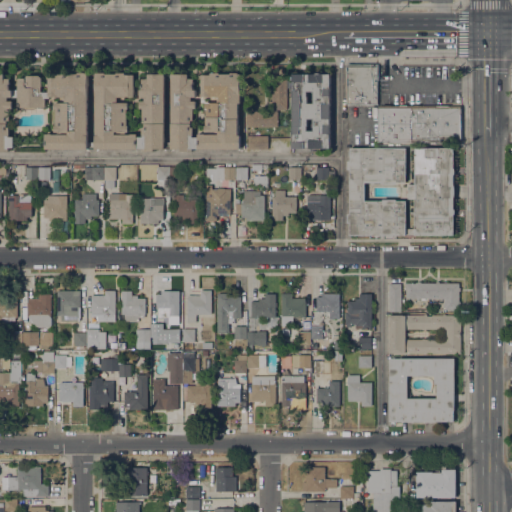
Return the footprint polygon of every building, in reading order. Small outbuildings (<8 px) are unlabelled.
[(376,104),(347,105),(347,66),(376,66),(376,104)] [(0,73),(4,73),(4,78),(10,78),(10,88),(12,88),(12,90),(17,90),(17,79),(19,77),(25,77),(27,75),(38,74),(42,77),(42,86),(41,86),(41,91),(48,91),(48,74),(60,74),(60,72),(66,72),(66,73),(77,73),(77,72),(85,72),(88,72),(87,143),(95,143),(95,72),(105,72),(105,73),(116,73),(116,72),(125,72),(125,74),(134,74),(134,96),(126,96),(117,96),(117,102),(128,102),(128,108),(127,108),(127,124),(128,124),(128,131),(115,131),(115,134),(131,134),(131,133),(138,133),(138,136),(143,136),(143,134),(142,134),(142,127),(145,127),(145,120),(142,120),(142,108),(140,108),(140,100),(144,100),(144,96),(140,96),(140,89),(142,89),(142,78),(148,78),(148,73),(165,73),(164,143),(171,143),(171,73),(188,73),(188,78),(194,78),(194,89),(196,89),(196,96),(191,96),(191,100),(196,100),(196,108),(194,108),(194,119),(191,119),(191,126),(194,126),(194,135),(193,135),(193,136),(198,136),(198,133),(205,133),(205,134),(219,134),(219,131),(205,131),(205,125),(206,125),(206,109),(205,109),(205,102),(218,102),(218,96),(201,96),(201,74),(210,74),(210,72),(219,72),(219,73),(230,73),(230,72),(238,72),(238,73),(240,73),(240,103),(238,102),(238,134),(240,134),(240,148),(193,148),(192,151),(180,151),(180,149),(155,148),(155,151),(143,151),(143,149),(45,148),(45,133),(52,133),(68,133),(68,131),(54,131),(54,125),(55,125),(55,109),(54,109),(54,102),(65,102),(65,96),(49,96),(49,98),(44,98),(45,98),(45,106),(44,107),(35,107),(34,108),(22,109),(21,107),(20,107),(17,104),(17,97),(8,96),(8,100),(12,100),(12,108),(10,108),(10,120),(7,120),(7,126),(10,126),(10,136),(14,136),(14,147),(9,147),(9,150),(0,150),(0,73)] [(293,148),(293,79),(292,79),(292,76),(293,76),(293,74),(330,73),(330,148),(293,148)] [(272,78),(287,78),(287,81),(290,81),(290,95),(287,95),(287,109),(276,109),(276,111),(277,111),(277,126),(247,126),(247,111),(252,111),(252,110),(256,110),(256,111),(268,111),(268,101),(272,101),(272,78)] [(378,142),(378,107),(461,107),(461,139),(440,139),(440,142),(378,142)] [(248,148),(248,135),(268,135),(268,149),(248,148)] [(406,201),(408,201),(408,229),(415,229),(415,198),(416,198),(416,184),(415,184),(415,147),(453,147),(453,184),(452,184),(452,198),(453,198),(453,234),(408,234),(408,236),(353,235),(350,235),(350,221),(348,221),(347,214),(350,214),(350,169),(347,169),(347,161),(350,161),(350,147),(409,147),(408,164),(411,164),(411,176),(409,176),(409,183),(396,183),(383,183),(367,183),(367,200),(383,200),(383,199),(396,199),(399,199),(399,200),(406,200),(406,201)] [(38,179),(26,179),(26,166),(38,166),(38,179)] [(50,166),(50,179),(38,179),(38,166),(50,166)] [(92,179),(84,179),(84,167),(91,167),(91,166),(104,166),(104,179),(92,179)] [(104,166),(116,166),(116,179),(114,179),(114,187),(105,187),(105,179),(104,179),(104,166)] [(157,179),(157,166),(169,166),(170,179),(157,179)] [(169,166),(182,166),(182,179),(170,179),(169,166)] [(235,166),(235,179),(206,179),(206,167),(216,167),(216,166),(235,166)] [(235,166),(248,166),(247,179),(235,179),(235,166)] [(301,166),(301,179),(289,179),(289,167),(301,166)] [(332,178),(316,179),(315,166),(329,166),(333,170),(332,178)] [(267,187),(254,187),(254,175),(267,175),(267,187)] [(230,212),(230,215),(230,218),(224,218),(224,215),(217,215),(217,220),(206,220),(206,184),(212,184),(212,188),(217,188),(218,187),(223,187),(225,188),(228,188),(230,188),(230,196),(230,212)] [(407,198),(408,184),(415,184),(414,198),(407,198)] [(272,219),(272,196),(275,196),(275,189),(285,189),(285,195),(296,196),(296,212),(288,212),(288,215),(282,215),(282,219),(272,219)] [(264,220),(246,220),(246,217),(241,217),(241,213),(235,213),(235,203),(241,203),(241,202),(242,202),(242,199),(243,199),(243,190),(254,190),(260,190),(260,195),(264,195),(264,220)] [(308,219),(307,190),(320,190),(320,194),(330,194),(330,219),(308,219)] [(31,193),(31,201),(19,201),(19,193),(31,193)] [(99,215),(91,215),(91,218),(85,218),(85,223),(75,223),(75,198),(82,198),(82,193),(96,193),(96,199),(99,199),(99,215)] [(133,193),(133,223),(122,223),(122,218),(108,218),(109,193),(133,193)] [(8,220),(9,194),(19,195),(19,201),(32,201),(32,216),(27,216),(27,220),(8,220)] [(183,194),(183,199),(198,199),(198,223),(188,223),(188,218),(182,218),(182,215),(174,215),(174,201),(173,200),(173,194),(183,194)] [(67,195),(67,220),(49,220),(49,217),(44,217),(44,199),(47,199),(47,195),(67,195)] [(140,198),(163,198),(163,219),(158,219),(158,223),(140,223),(140,198)] [(459,282),(459,287),(460,287),(460,291),(459,290),(459,301),(460,301),(460,304),(458,304),(458,309),(444,309),(444,307),(443,307),(443,298),(407,298),(407,297),(405,297),(405,282),(417,282),(417,281),(420,281),(420,282),(435,282),(435,281),(439,281),(439,282),(459,282)] [(389,283),(400,283),(401,311),(389,311),(389,283)] [(115,321),(96,321),(96,314),(91,314),(91,295),(104,295),(104,289),(115,289),(115,321)] [(211,313),(196,313),(196,321),(186,321),(187,294),(200,294),(200,289),(211,289),(211,313)] [(57,290),(80,290),(80,317),(79,317),(79,320),(60,320),(60,315),(57,315),(57,290)] [(121,290),(131,290),(131,294),(137,294),(137,297),(145,297),(145,313),(144,313),(144,317),(138,317),(138,321),(124,321),(124,313),(121,313),(121,290)] [(179,290),(179,315),(169,315),(169,316),(158,316),(158,308),(156,308),(156,293),(161,293),(161,290),(179,290)] [(27,317),(27,298),(40,298),(40,293),(51,293),(51,326),(35,326),(29,317),(27,317)] [(217,293),(235,293),(235,296),(240,296),(240,318),(234,318),(234,320),(235,320),(235,323),(228,323),(228,333),(219,333),(217,332),(217,293)] [(275,317),(251,317),(251,301),(259,301),(259,298),(265,298),(265,293),(275,293),(275,317)] [(281,293),(292,293),(292,298),(305,298),(305,317),(293,317),(293,326),(281,326),(281,293)] [(339,318),(329,318),(329,311),(316,311),(316,296),(321,296),(321,293),(339,293),(339,318)] [(371,328),(355,328),(355,324),(351,324),(351,326),(346,326),(346,324),(345,324),(345,312),(347,312),(347,300),(355,301),(355,298),(359,298),(359,293),(371,293),(371,328)] [(10,320),(10,326),(0,326),(0,297),(16,297),(17,317),(15,317),(15,320),(10,320)] [(442,354),(442,353),(431,353),(431,352),(426,352),(426,353),(425,353),(425,354),(423,354),(423,352),(403,352),(403,353),(389,353),(389,347),(387,347),(388,321),(389,321),(389,314),(423,315),(423,314),(426,314),(426,315),(431,315),(431,314),(442,314),(445,314),(457,315),(457,314),(460,314),(460,353),(457,353),(445,353),(445,354),(442,354)] [(162,336),(150,336),(150,323),(162,323),(162,336)] [(234,326),(246,325),(246,337),(234,337),(234,326)] [(323,325),(323,327),(330,327),(330,338),(311,338),(311,325),(323,325)] [(98,328),(98,331),(105,331),(105,348),(86,348),(86,328),(98,328)] [(150,348),(138,349),(138,344),(136,344),(136,329),(150,328),(150,348)] [(194,341),(182,341),(182,328),(194,328),(194,341)] [(265,345),(258,345),(258,344),(252,344),(252,350),(247,350),(247,344),(246,344),(247,331),(257,331),(257,330),(265,330),(265,345)] [(22,331),(38,331),(38,345),(22,345),(22,331)] [(40,331),(52,331),(52,345),(49,345),(49,348),(39,348),(40,331)] [(306,350),(295,350),(295,344),(298,344),(298,331),(310,331),(310,345),(309,345),(309,350),(306,350)] [(22,344),(9,344),(8,332),(22,332),(22,344)] [(74,332),(86,332),(86,345),(74,345),(74,332)] [(371,337),(371,348),(358,348),(358,337),(371,337)] [(310,350),(310,367),(297,367),(297,373),(293,373),(293,354),(307,354),(306,350),(309,350),(310,350)] [(54,351),(54,373),(42,373),(42,372),(34,372),(34,360),(42,360),(42,351),(54,351)] [(66,367),(54,367),(54,351),(66,351),(66,366),(66,367)] [(182,351),(182,383),(169,383),(169,371),(168,371),(168,351),(182,351)] [(194,351),(194,357),(195,357),(195,356),(198,356),(198,357),(199,357),(199,370),(198,370),(198,374),(194,374),(194,371),(192,371),(192,383),(183,383),(182,357),(183,357),(183,351),(194,351)] [(0,354),(9,354),(10,367),(0,367),(0,354)] [(246,373),(235,373),(235,372),(234,372),(234,359),(238,359),(238,354),(246,354),(246,373)] [(258,354),(265,354),(265,367),(258,367),(246,367),(246,354),(258,354)] [(371,355),(371,367),(358,367),(358,355),(371,355)] [(118,370),(100,370),(100,358),(118,357),(118,370)] [(389,421),(389,358),(454,358),(454,410),(453,410),(453,420),(389,421)] [(10,359),(21,359),(20,382),(19,382),(19,406),(8,406),(8,401),(0,401),(0,372),(10,372),(10,359)] [(322,373),(325,373),(325,380),(339,380),(339,406),(321,405),(321,403),(316,402),(316,387),(317,387),(317,385),(321,385),(321,373),(311,373),(311,360),(322,360),(322,373)] [(118,376),(118,364),(130,364),(130,376),(118,376)] [(25,405),(25,380),(26,380),(26,372),(34,372),(34,378),(43,378),(45,385),(48,385),(48,402),(43,402),(43,406),(40,406),(40,407),(36,407),(36,406),(25,405)] [(147,409),(129,409),(129,406),(124,406),(124,391),(137,391),(137,374),(147,374),(147,409)] [(372,406),(361,406),(361,401),(347,401),(347,374),(359,374),(359,381),(371,381),(372,406)] [(274,375),(274,382),(275,382),(275,406),(265,406),(265,401),(252,401),(252,398),(251,398),(251,382),(252,382),(252,375),(274,375)] [(304,375),(304,382),(306,382),(306,398),(298,398),(298,401),(292,401),(292,405),(281,405),(281,375),(304,375)] [(89,377),(102,377),(102,383),(114,383),(114,404),(101,404),(101,409),(89,409),(89,377)] [(240,384),(240,402),(235,402),(235,405),(218,405),(217,378),(235,378),(237,384),(240,384)] [(59,382),(83,382),(83,406),(73,406),(73,401),(59,401),(59,382)] [(153,385),(171,385),(171,383),(175,383),(175,385),(178,385),(178,409),(153,409),(153,385)] [(187,385),(211,385),(211,409),(201,409),(201,404),(195,404),(195,401),(187,401),(187,385)] [(17,466),(41,467),(42,467),(41,472),(40,483),(48,483),(48,486),(49,486),(49,493),(48,493),(48,496),(23,496),(23,490),(8,489),(1,489),(1,476),(8,476),(17,476),(17,470),(16,470),(16,467),(17,467),(17,466)] [(305,491),(305,490),(302,490),(302,481),(305,481),(305,480),(305,475),(305,466),(325,466),(325,478),(336,478),(336,487),(325,487),(325,491),(305,491)] [(147,495),(128,495),(128,496),(118,496),(118,487),(127,487),(127,467),(147,467),(147,470),(148,470),(148,474),(147,474),(147,495)] [(216,467),(232,467),(232,476),(236,476),(236,491),(216,491),(216,467)] [(373,511),(373,492),(367,492),(367,488),(363,488),(363,474),(367,474),(367,470),(379,470),(379,468),(390,468),(390,470),(396,470),(396,486),(399,486),(399,511),(373,511)] [(417,497),(417,471),(432,471),(432,472),(442,472),(442,469),(456,469),(456,497),(417,497)] [(199,497),(178,497),(178,485),(199,485),(199,497)] [(339,485),(353,485),(353,491),(359,491),(359,497),(353,497),(353,498),(340,498),(339,485)] [(185,498),(199,498),(199,510),(186,510),(185,498)] [(0,511),(0,499),(17,499),(17,510),(4,510),(4,511),(0,511)] [(456,500),(456,511),(416,511),(416,504),(429,504),(429,500),(456,500)] [(141,501),(141,504),(139,504),(139,511),(116,511),(116,501),(141,501)] [(302,511),(304,511),(304,501),(339,501),(339,511),(343,511),(302,511)]
